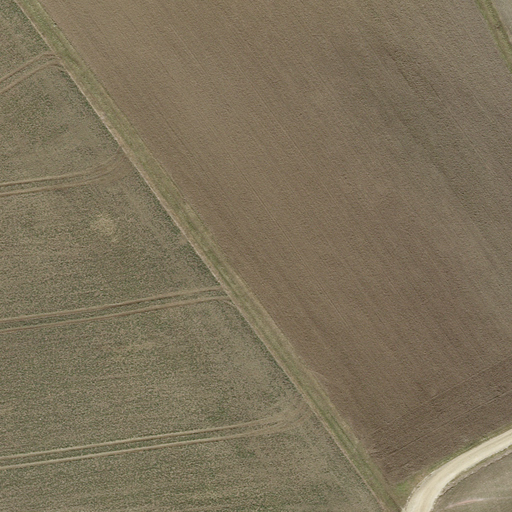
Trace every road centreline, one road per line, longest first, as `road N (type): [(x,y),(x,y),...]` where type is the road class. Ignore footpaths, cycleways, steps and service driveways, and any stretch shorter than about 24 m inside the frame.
road 1 (track): [(407,511),(28,0)]
road 2 (track): [(423,511),(429,493),(455,467),(511,437)]
